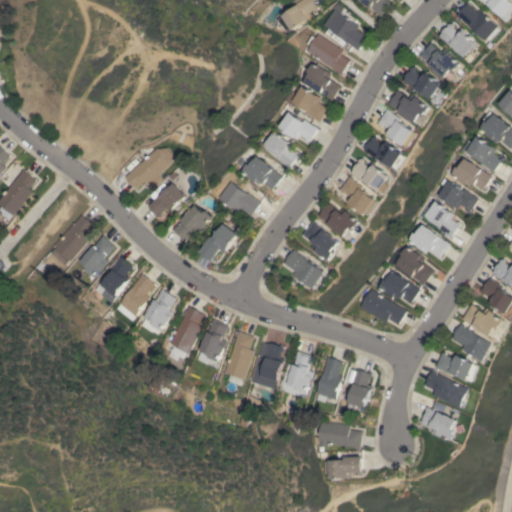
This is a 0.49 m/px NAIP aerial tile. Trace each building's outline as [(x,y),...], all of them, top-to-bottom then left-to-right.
[(307,13),(310,18),(285,34),(276,19),(281,16),(281,15),(296,5),(295,3),(299,0),(313,0),(315,3),(314,3),(315,4),(318,5),(317,11),(312,10),(307,13)] [(360,0),(387,0),(391,3),(381,16),(376,13),(376,12),(360,0)] [(511,17),(508,22),(503,17),(504,15),(492,4),(490,6),(483,0),(511,0),(511,17)] [(500,26),(487,40),(469,24),(462,18),(462,19),(458,15),(462,12),(461,11),(465,6),(466,7),(469,3),(479,12),(482,9),(500,26)] [(322,24),(334,8),(335,9),(338,5),(343,8),(340,12),(359,26),(356,29),(367,37),(365,41),(365,42),(361,47),(358,51),(354,48),(354,47),(322,24)] [(459,31),(463,27),(480,43),(473,51),(477,55),(472,61),(454,44),(452,46),(445,39),(444,39),(440,36),(444,32),(443,32),(448,27),(449,26),(449,23),(455,23),(455,27),(459,31)] [(317,33),(340,48),(340,47),(343,50),(341,54),(350,60),(347,65),(348,66),(345,70),(344,70),(341,75),(337,72),(337,71),(306,51),(317,33)] [(447,48),(455,56),(463,63),(457,70),(453,71),(457,75),(452,81),(448,76),(447,77),(442,73),(442,74),(437,69),(421,55),(432,42),(444,52),(447,48)] [(332,100),(303,82),(309,72),(306,70),(312,61),(331,73),(328,78),(341,86),(332,100)] [(422,74),(426,70),(444,84),(434,98),(420,88),(418,90),(404,80),(407,77),(406,76),(410,71),(411,72),(412,71),(411,67),(417,66),(418,71),(422,74)] [(319,122),(315,119),(315,118),(304,112),(306,109),(294,102),(292,106),(281,100),(288,89),(295,94),(301,86),(320,98),(318,102),(323,105),(327,105),(328,109),(327,109),(319,122)] [(399,89),(411,98),(414,94),(423,100),(432,106),(426,114),(424,113),(418,122),(412,119),(406,116),(407,115),(405,114),(400,111),(401,111),(395,107),(389,103),(399,89)] [(511,117),(510,116),(511,115),(498,103),(510,89),(511,90),(511,117)] [(389,108),(394,111),(394,112),(404,119),(402,120),(417,130),(417,131),(420,134),(411,147),(407,145),(407,146),(398,140),(396,142),(392,139),(393,137),(387,133),(390,128),(385,124),(381,125),(380,120),(382,120),(381,120),(389,108)] [(300,135),(298,139),(278,126),(288,111),(303,121),(304,119),(314,126),(314,125),(318,128),(315,132),(316,132),(312,138),(312,137),(311,138),(312,141),(306,142),(305,138),(300,135)] [(511,145),(510,148),(498,139),(495,143),(490,139),(490,138),(487,136),(479,129),(484,121),(487,123),(494,114),(499,117),(505,121),(504,122),(506,123),(510,126),(510,127),(511,128),(511,145)] [(296,159),(293,164),(292,164),(289,168),(285,164),(276,157),(278,155),(264,144),(275,130),(293,144),(290,148),(294,152),(299,151),(300,158),(296,158),(296,159)] [(381,157),(379,160),(366,151),(368,147),(368,146),(372,141),(373,140),(372,137),(379,136),(379,140),(386,145),(388,142),(388,143),(389,141),(406,153),(405,154),(409,157),(401,169),(397,166),(396,167),(381,157)] [(502,155),(503,162),(500,162),(499,163),(500,163),(497,169),(496,168),(494,172),(490,170),(490,169),(480,162),(481,160),(467,151),(476,136),(496,148),(493,153),(498,156),(502,155)] [(0,145),(2,147),(3,147),(8,151),(7,152),(11,155),(3,164),(7,167),(4,171),(3,171),(0,174),(0,145)] [(164,180),(157,187),(152,181),(149,185),(145,181),(137,189),(134,186),(134,187),(128,181),(129,180),(125,177),(129,173),(129,174),(156,147),(158,149),(166,147),(175,157),(170,162),(171,163),(159,174),(164,180)] [(262,160),(263,159),(268,163),(268,164),(274,168),(273,169),(283,177),(280,181),(277,186),(276,185),(273,190),(262,181),(259,184),(255,181),(255,182),(250,178),(250,177),(242,171),(248,163),(250,165),(257,156),(262,160)] [(371,166),(374,163),(392,176),(388,182),(393,185),(387,193),(368,180),(367,182),(357,175),(357,176),(353,173),(356,169),(355,168),(359,163),(360,162),(359,159),(366,158),(367,163),(371,166)] [(471,182),(469,186),(466,183),(465,184),(460,181),(451,174),(456,166),(458,168),(465,158),(470,162),(470,161),(476,165),(478,167),(478,166),(482,169),(488,174),(489,173),(493,176),(490,180),(490,181),(487,186),(486,186),(483,190),(471,182)] [(0,202),(0,198),(22,172),(21,172),(24,168),(29,172),(30,172),(33,175),(33,176),(37,179),(30,188),(34,191),(31,195),(14,215),(0,202)] [(352,176),(357,179),(356,180),(366,187),(364,189),(379,199),(378,200),(381,202),(372,216),(354,203),(353,203),(349,200),(352,196),(347,192),(343,193),(343,188),(344,188),(344,187),(352,176)] [(241,189),(245,182),(259,192),(254,198),(257,200),(258,199),(262,202),(259,206),(259,207),(256,212),(255,211),(252,216),(239,206),(236,211),(218,197),(223,190),(218,186),(224,177),(241,189)] [(460,204),(457,209),(438,195),(449,180),(463,190),(464,188),(474,195),(479,198),(470,211),(466,212),(466,208),(460,204)] [(187,196),(170,212),(167,208),(163,212),(163,216),(157,216),(157,214),(155,212),(155,213),(151,208),(149,205),(161,194),(162,195),(175,183),(187,196)] [(460,221),(461,227),(457,228),(457,229),(454,234),(453,234),(450,238),(446,235),(447,234),(437,227),(439,225),(425,215),(435,200),(454,214),(451,218),(456,222),(460,221)] [(347,236),(342,233),(336,229),(337,228),(325,219),(325,220),(320,216),(324,212),(323,212),(327,206),(328,207),(331,202),(342,211),(345,208),(348,211),(349,209),(355,214),(354,214),(362,221),(357,227),(357,229),(351,230),(347,236)] [(173,229),(177,225),(177,226),(188,214),(187,214),(196,204),(205,212),(207,210),(214,217),(207,225),(204,229),(200,234),(196,230),(186,241),(173,229)] [(71,261),(55,246),(80,218),(79,218),(83,214),(87,218),(88,218),(92,222),(96,226),(88,234),(92,238),(89,241),(88,241),(71,261)] [(315,220),(321,224),(320,225),(332,234),(332,233),(338,237),(337,238),(342,242),(335,251),(337,253),(331,261),(323,254),(323,255),(313,248),(317,243),(305,234),(315,220)] [(212,236),(214,237),(224,223),(239,234),(225,253),(220,249),(218,253),(219,260),(213,261),(213,260),(210,258),(210,259),(204,255),(205,254),(201,251),(212,236)] [(441,258),(429,249),(426,253),(420,249),(417,247),(417,246),(408,240),(414,232),(416,233),(423,224),(428,228),(428,227),(434,231),(433,232),(435,233),(436,233),(440,236),(439,236),(445,240),(451,244),(441,258)] [(106,257),(110,261),(106,266),(105,266),(102,269),(95,277),(87,270),(89,268),(81,260),(89,250),(90,251),(104,235),(116,246),(106,257)] [(423,285),(419,281),(413,276),(413,277),(409,274),(409,273),(407,272),(406,272),(401,268),(396,264),(403,255),(401,253),(407,245),(415,252),(416,251),(425,258),(422,262),(425,264),(425,265),(434,271),(423,285)] [(315,288),(295,275),(297,271),(286,263),(289,258),(288,258),(291,254),(292,254),(295,249),(299,252),(307,258),(326,271),(315,288)] [(126,275),(130,278),(116,295),(117,295),(111,302),(94,289),(100,281),(102,283),(112,270),(111,269),(118,260),(121,255),(133,264),(134,269),(131,269),(126,275)] [(511,265),(511,281),(510,280),(509,282),(499,275),(499,276),(495,273),(497,269),(497,268),(501,263),(502,263),(501,259),(508,258),(508,263),(511,265)] [(399,295),(397,299),(394,296),(393,297),(388,293),(379,286),(385,278),(387,280),(393,271),(398,274),(399,274),(404,278),(406,280),(406,279),(410,282),(410,283),(416,287),(417,286),(421,289),(418,293),(418,294),(415,299),(414,299),(411,304),(399,295)] [(119,303),(140,277),(139,277),(142,273),(146,276),(146,275),(152,280),(151,280),(155,283),(146,294),(150,297),(134,316),(119,303)] [(484,294),(483,288),(486,287),(486,286),(489,281),(490,281),(493,277),(497,280),(505,286),(504,287),(511,292),(511,310),(510,313),(490,300),(493,296),(489,293),(484,294)] [(169,310),(172,311),(169,315),(171,316),(167,321),(166,321),(160,330),(157,334),(151,330),(151,332),(140,325),(145,317),(144,316),(148,311),(147,310),(155,298),(156,299),(160,293),(159,292),(162,288),(167,291),(167,290),(173,294),(172,295),(177,298),(169,310)] [(403,308),(407,310),(405,314),(405,315),(402,320),(401,320),(399,324),(389,319),(386,323),(382,321),(383,320),(360,307),(371,289),(403,308)] [(497,330),(493,336),(488,332),(487,333),(482,330),(482,329),(480,328),(476,325),(470,321),(469,321),(464,318),(474,303),(486,312),(489,307),(498,314),(507,320),(502,328),(497,330)] [(173,345),(168,342),(187,309),(186,309),(189,305),(194,308),(194,307),(199,311),(204,314),(198,324),(202,326),(186,353),(185,352),(182,359),(177,356),(175,360),(167,355),(173,345)] [(229,326),(223,339),(228,342),(224,348),(217,361),(216,361),(215,363),(208,360),(206,364),(196,359),(200,350),(199,349),(202,344),(201,343),(214,318),(229,326)] [(485,361),(464,349),(466,344),(454,338),(457,333),(456,333),(459,327),(460,328),(462,323),(466,325),(466,326),(475,331),(474,332),(495,343),(485,361)] [(237,336),(236,336),(239,330),(255,336),(250,348),(255,350),(244,379),(243,379),(240,385),(227,380),(229,374),(224,372),(237,336)] [(276,389),(250,381),(262,342),(269,344),(270,342),(273,343),(273,342),(280,344),(279,345),(280,345),(283,344),(286,350),(282,352),(281,357),(285,358),(279,381),(278,381),(276,389)] [(310,370),(315,372),(313,379),(312,378),(307,393),(306,392),(304,398),(279,389),(282,382),(289,363),(294,365),(298,351),(315,356),(310,370)] [(455,358),(457,353),(478,363),(478,364),(481,365),(477,375),(478,375),(475,381),(454,372),(453,374),(442,369),(437,367),(443,354),(443,353),(448,351),(449,355),(455,358)] [(327,361),(326,361),(328,356),(333,358),(333,357),(339,359),(339,360),(343,362),(339,375),(343,376),(336,399),(327,396),(325,402),(316,399),(318,393),(317,393),(327,361)] [(368,384),(373,386),(366,408),(365,408),(364,411),(355,408),(353,409),(349,408),(348,405),(349,402),(354,386),(352,385),(357,369),(361,370),(362,369),(368,371),(368,372),(369,372),(372,371),(375,377),(370,379),(368,384)] [(439,373),(472,388),(463,408),(439,397),(434,395),(437,390),(427,385),(429,380),(428,380),(431,375),(434,370),(439,373)] [(445,436),(445,437),(434,433),(436,428),(422,422),(428,406),(434,409),(437,400),(450,405),(447,413),(440,410),(440,412),(441,412),(441,411),(446,413),(445,414),(448,415),(448,414),(454,416),(454,417),(460,419),(456,429),(459,430),(455,440),(445,436)] [(346,424),(350,425),(350,429),(362,431),(360,448),(355,447),(327,444),(327,446),(317,445),(317,444),(313,444),(312,436),(317,437),(319,421),(346,424)] [(328,473),(323,473),(323,461),(328,461),(328,460),(345,459),(345,457),(363,456),(363,469),(365,471),(361,476),(356,471),(352,472),(352,477),(347,478),(347,477),(329,478),(328,473)]
